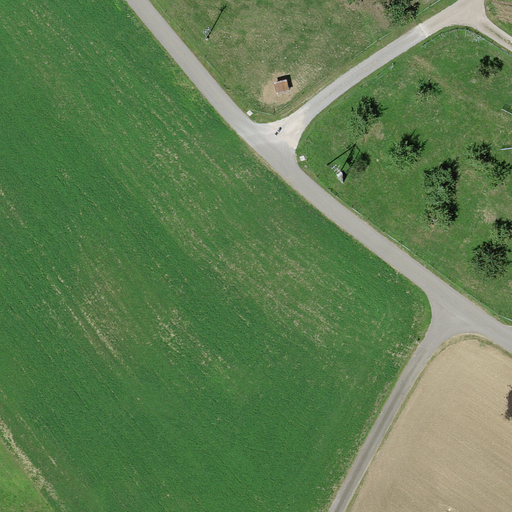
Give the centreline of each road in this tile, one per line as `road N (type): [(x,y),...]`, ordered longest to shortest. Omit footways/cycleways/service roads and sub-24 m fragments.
road 1 (unclassified): [(511,341),(265,150),(131,0)]
road 2 (track): [(511,45),(456,11),(356,75),(265,150)]
road 3 (track): [(336,511),(409,375),(458,304)]
